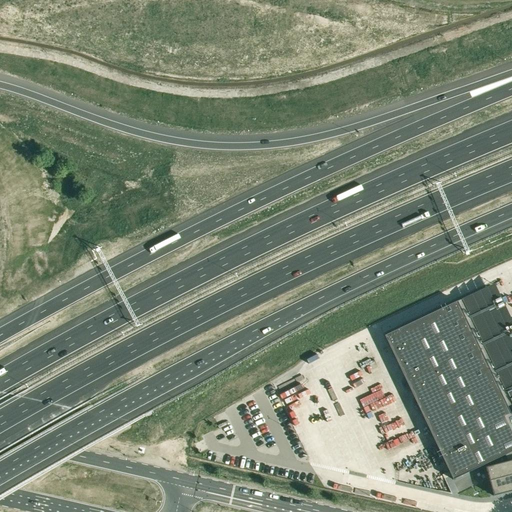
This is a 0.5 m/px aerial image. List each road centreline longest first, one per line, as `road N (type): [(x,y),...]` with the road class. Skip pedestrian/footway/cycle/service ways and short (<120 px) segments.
road 1 (motorway): [(0,469),(300,307),(511,211)]
road 2 (motorway): [(511,131),(220,262),(0,383)]
road 3 (motorway): [(0,421),(268,278),(511,170)]
road 4 (motorway): [(511,88),(203,227),(0,335)]
road 5 (motorway): [(511,77),(326,135),(254,146),(133,131),(0,85)]
road 6 (primary): [(185,480),(0,438)]
road 7 (primary): [(320,511),(185,480)]
